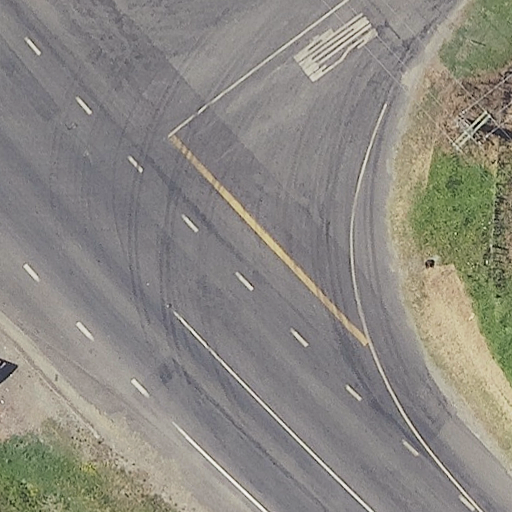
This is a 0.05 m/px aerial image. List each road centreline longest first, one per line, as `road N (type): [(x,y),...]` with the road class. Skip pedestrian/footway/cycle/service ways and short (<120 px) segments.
road 1 (primary): [(375,511),(70,214)]
road 2 (unclassified): [(363,0),(70,214)]
